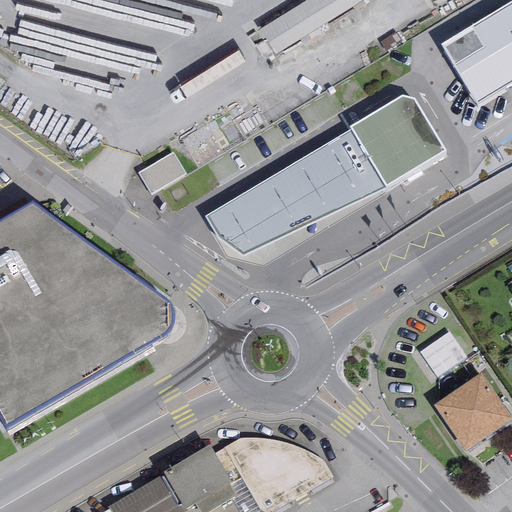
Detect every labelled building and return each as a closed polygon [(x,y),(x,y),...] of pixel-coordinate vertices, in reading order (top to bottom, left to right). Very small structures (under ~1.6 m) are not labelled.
[(41,75),(131,96),(139,88),(143,74),(205,18),(209,2),(226,6),(232,0),(0,0),(0,1),(20,6),(10,48),(19,50),(41,75)] [(310,0),(265,27),(281,53),(366,3),(364,0),(310,0)] [(511,5),(441,48),(477,109),(511,88),(511,5)] [(400,99),(350,131),(386,190),(445,154),(414,102),(400,99)] [(386,190),(350,131),(205,219),(219,241),(243,257),(386,190)] [(154,198),(188,178),(175,155),(140,175),(154,198)] [(171,311),(168,307),(32,210),(0,228),(0,423),(5,433),(164,338),(169,336),(172,331),(173,325),(173,320),(173,315),(171,311)] [(449,334),(420,354),(437,379),(467,359),(449,334)] [(481,377),(434,409),(465,454),(511,422),(481,377)] [(209,449),(108,509),(109,511),(274,511),(332,478),(323,462),(315,457),(304,452),(293,446),(279,444),(265,439),(247,440),(240,441),(224,451),(214,457),(209,449)]
